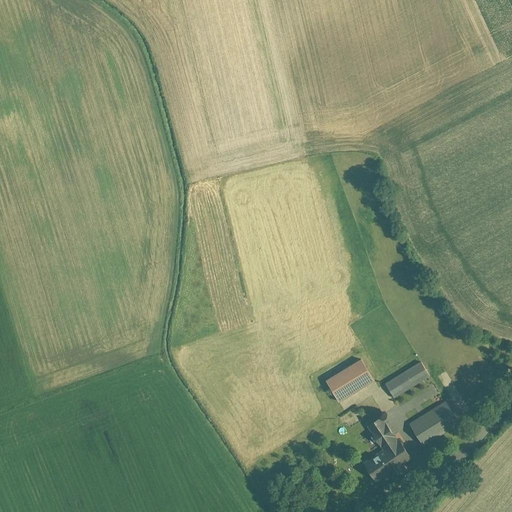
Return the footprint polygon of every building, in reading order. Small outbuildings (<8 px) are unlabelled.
[(365,358),(330,379),(342,401),(378,380),(365,358)] [(432,375),(423,360),(387,381),(396,396),(432,375)] [(450,401),(413,424),(426,445),(463,422),(450,401)] [(347,427),(361,421),(355,409),(342,416),(347,427)] [(386,449),(366,462),(377,479),(396,467),(400,474),(408,469),(404,462),(415,455),(405,441),(403,442),(386,414),(370,425),(386,449)]
